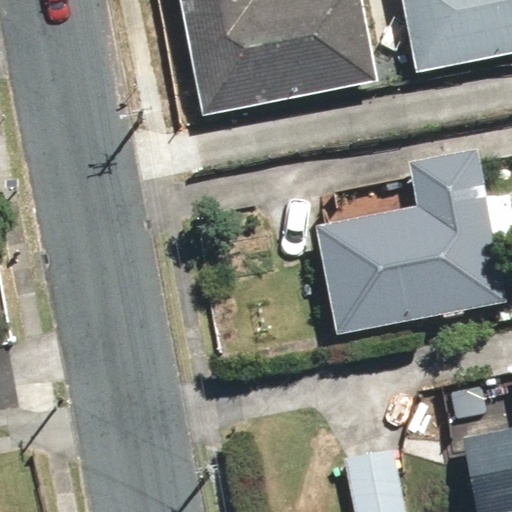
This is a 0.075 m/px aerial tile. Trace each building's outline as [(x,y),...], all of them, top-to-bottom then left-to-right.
[(179,0),(201,111),(376,78),(360,0),(179,0)] [(511,51),(511,0),(403,0),(417,70),(511,51)] [(409,168),(416,219),(319,237),(339,343),(502,313),(493,262),(478,158),(409,168)] [(511,434),(467,442),(478,511),(511,511),(511,377),(509,378),(511,389),(511,434)] [(404,511),(399,461),(344,467),(348,511),(404,511)]
